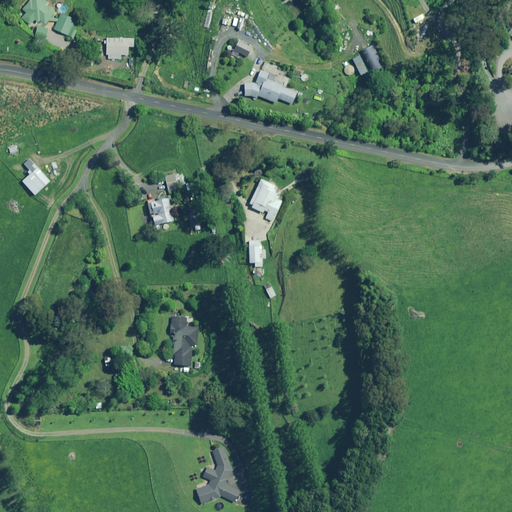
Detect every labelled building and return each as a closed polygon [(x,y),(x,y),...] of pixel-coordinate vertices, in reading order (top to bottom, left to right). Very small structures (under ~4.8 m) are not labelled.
[(55,12),(40,0),(29,0),(16,15),(29,26),(35,19),(43,25),(55,12)] [(75,20),(60,14),(54,28),(69,34),(75,20)] [(511,24),(508,21),(502,29),(511,37),(511,36),(511,24)] [(357,25),(351,28),(354,34),(360,31),(357,25)] [(131,40),(101,40),(101,59),(131,60),(131,40)] [(384,66),(373,45),(362,51),(373,72),(384,66)] [(235,47),(231,53),(242,60),(245,54),(235,47)] [(367,72),(359,56),(353,59),(361,75),(367,72)] [(351,77),(345,69),(342,71),(348,79),(351,77)] [(286,80),(258,71),(254,83),(243,83),(243,98),(257,98),(277,104),(278,100),(293,105),(297,90),(284,86),(286,80)] [(46,181),(31,167),(17,182),(33,196),(46,181)] [(181,188),(178,173),(165,176),(168,191),(181,188)] [(287,195),(261,182),(246,211),(272,224),(287,195)] [(174,221),(168,198),(148,203),(154,226),(174,221)] [(262,250),(261,241),(249,241),(250,263),(255,263),(255,267),(262,267),(262,258),(266,258),(266,250),(262,250)] [(276,295),(272,287),(266,290),(270,298),(276,295)] [(186,318),(171,317),(170,334),(175,334),(173,355),(175,355),(174,365),(190,366),(191,349),(189,349),(189,345),(196,346),(198,327),(186,326),(186,318)] [(135,368),(133,362),(123,365),(125,371),(135,368)] [(232,470),(224,448),(213,452),(218,466),(215,471),(207,467),(203,477),(211,481),(209,485),(196,489),(201,504),(223,497),(235,502),(240,492),(225,485),(232,470)]
